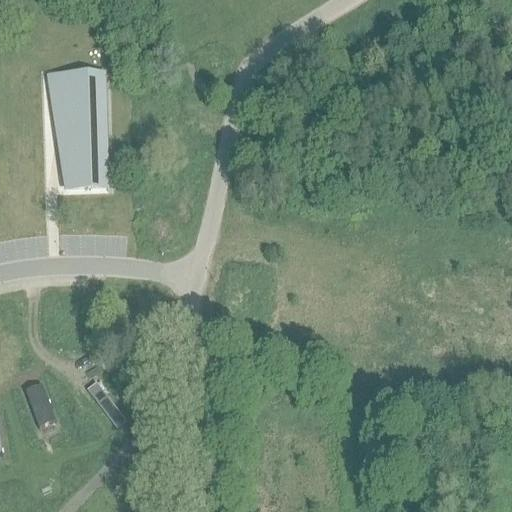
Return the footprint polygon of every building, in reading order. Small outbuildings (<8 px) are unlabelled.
[(68,192),(69,192),(110,192),(110,86),(59,86),(59,133),(68,133),(68,192)] [(237,289),(236,314),(297,316),(299,267),(287,266),(286,279),(274,278),(273,290),(237,289)] [(310,266),(310,278),(321,278),(321,266),(310,266)] [(304,290),(303,327),(327,327),(328,290),(304,290)] [(328,290),(327,327),(351,328),(353,291),(328,290)] [(353,291),(351,328),(376,329),(377,292),(353,291)] [(377,292),(376,329),(400,330),(401,293),(377,292)] [(407,309),(406,334),(419,334),(419,330),(442,331),(443,294),(419,293),(419,310),(407,309)] [(443,294),(442,331),(466,332),(466,336),(479,336),(479,312),(468,312),(468,295),(443,294)] [(486,296),(484,332),(509,333),(510,297),(486,296)] [(315,341),(314,354),(326,354),(327,342),(315,341)] [(327,342),(326,354),(338,354),(339,342),(327,342)] [(363,343),(363,355),(375,356),(375,343),(363,343)] [(375,343),(375,356),(387,356),(387,344),(375,343)] [(430,345),(429,357),(441,358),(442,345),(430,345)] [(442,345),(441,358),(453,358),(454,346),(442,345)] [(496,347),(496,360),(508,360),(508,348),(496,347)] [(97,387),(87,394),(117,433),(127,426),(97,387)] [(42,389),(25,395),(39,432),(56,426),(42,389)]
